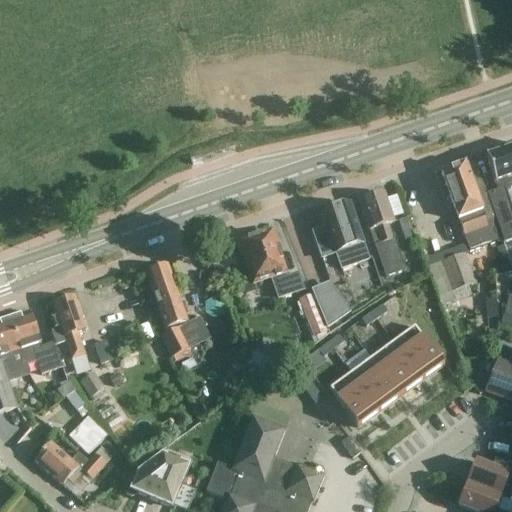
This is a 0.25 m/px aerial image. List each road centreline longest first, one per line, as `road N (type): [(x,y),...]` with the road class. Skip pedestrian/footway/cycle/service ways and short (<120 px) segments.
road 1 (secondary): [(115,238),(511,101)]
road 2 (residential): [(395,511),(409,476),(481,422)]
road 3 (secondary): [(0,292),(115,238)]
road 4 (secondary): [(115,238),(101,234),(0,269)]
